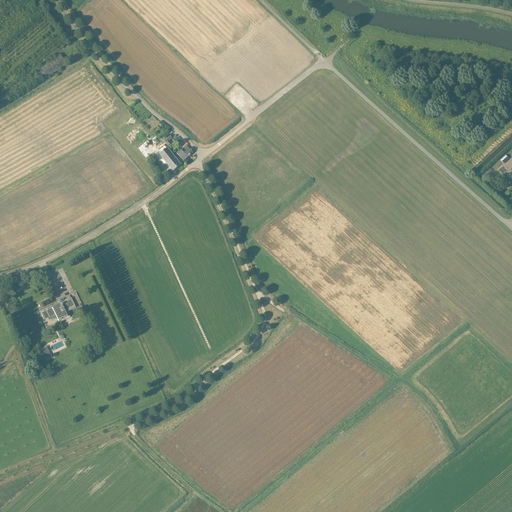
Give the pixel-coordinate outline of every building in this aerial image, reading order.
[(67,65),(60,54),(39,66),(46,77),(67,65)] [(168,145),(171,143),(169,141),(172,138),(169,135),(163,140),(168,145)] [(176,136),(172,140),(177,145),(181,141),(176,136)] [(180,164),(167,148),(166,148),(163,144),(159,147),(160,148),(157,151),(173,171),(180,164)] [(193,153),(186,145),(181,150),(187,158),(193,153)] [(187,158),(181,150),(177,154),(183,161),(187,158)] [(501,158),(505,162),(510,157),(507,153),(501,158)] [(71,298),(60,303),(46,309),(47,310),(41,313),(44,320),(55,314),(58,321),(67,317),(65,312),(75,308),(71,298)] [(46,347),(42,349),(48,360),(52,358),(46,347)]
